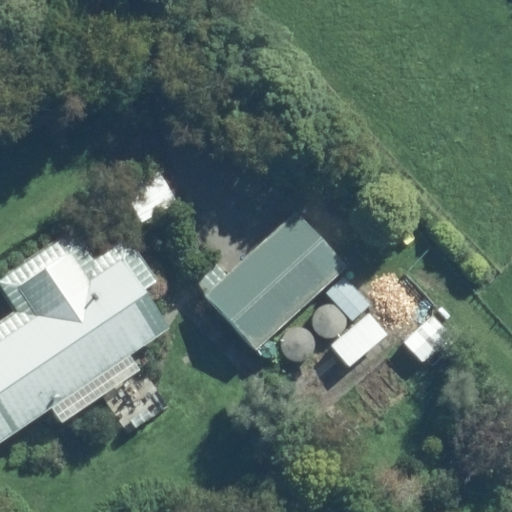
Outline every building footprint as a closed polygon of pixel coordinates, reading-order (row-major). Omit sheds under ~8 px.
[(151,166),(113,190),(136,227),(174,203),(151,166)] [(246,353),(334,271),(283,216),(195,297),(246,353)] [(0,438),(41,410),(53,427),(129,376),(117,358),(158,331),(134,294),(153,282),(120,234),(88,256),(68,227),(0,272),(0,308),(3,313),(0,314),(0,438)] [(340,276),(319,294),(345,323),(366,305),(340,276)] [(380,336),(362,314),(322,348),(341,369),(380,336)]
